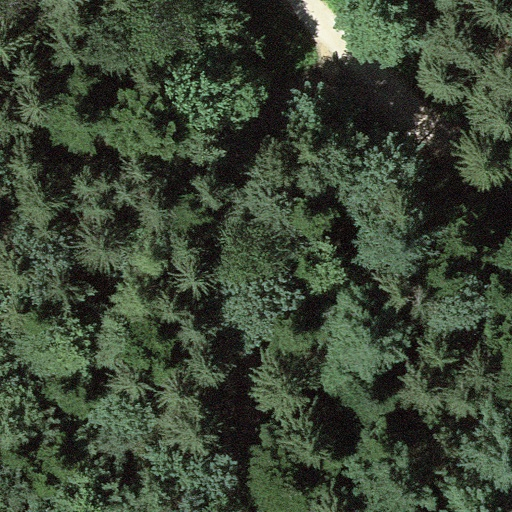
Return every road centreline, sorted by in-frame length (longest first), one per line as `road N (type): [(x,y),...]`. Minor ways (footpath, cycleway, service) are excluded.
road 1 (track): [(198,511),(238,305),(255,133),(245,0)]
road 2 (track): [(291,0),(511,173)]
